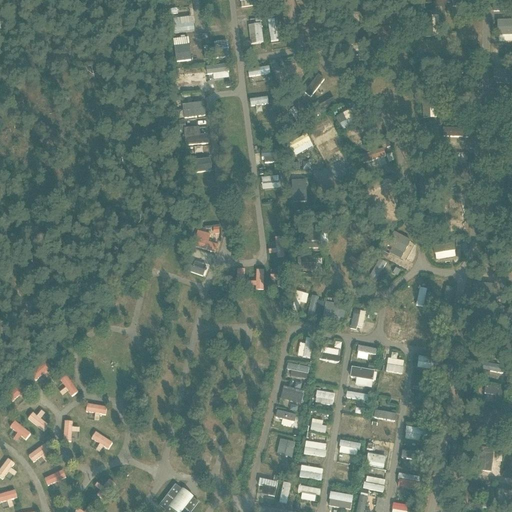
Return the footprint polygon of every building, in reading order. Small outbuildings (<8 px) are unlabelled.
[(462,3),(468,3),(468,0),(444,0),(445,12),(462,12),(462,3)] [(171,18),(172,33),(193,32),(192,17),(171,18)] [(511,18),(497,20),(498,36),(511,34),(511,18)] [(248,24),(249,44),(262,44),(262,24),(248,24)] [(188,38),(173,39),(174,62),(190,61),(188,38)] [(511,43),(497,44),(497,63),(511,62),(511,43)] [(205,66),(205,74),(213,74),(213,79),(228,79),(228,65),(205,66)] [(309,99),(324,80),(314,72),(299,91),(309,99)] [(199,81),(177,85),(178,93),(201,89),(199,81)] [(249,106),(267,105),(267,98),(249,99),(249,106)] [(320,114),(337,106),(333,98),(316,107),(320,114)] [(181,104),(182,118),(204,117),(204,102),(181,104)] [(422,105),(423,118),(433,118),(433,104),(422,105)] [(288,111),(295,119),(302,114),(296,105),(288,111)] [(335,117),(342,131),(357,123),(350,109),(335,117)] [(199,127),(183,128),(184,145),(207,144),(207,134),(199,135),(199,127)] [(462,138),(462,128),(442,128),(442,137),(462,138)] [(352,135),(357,150),(368,146),(362,131),(352,135)] [(262,164),(273,164),(272,154),(262,154),(262,164)] [(210,159),(194,159),(195,172),(211,171),(210,159)] [(261,177),(262,189),(279,188),(278,177),(261,177)] [(307,202),(306,180),(291,181),(292,203),(307,202)] [(197,181),(198,199),(208,198),(207,181),(197,181)] [(462,220),(463,199),(447,198),(446,220),(462,220)] [(200,226),(216,224),(215,211),(199,213),(200,226)] [(209,242),(210,233),(197,231),(193,248),(216,252),(217,244),(209,242)] [(326,249),(326,233),(304,234),(304,249),(326,249)] [(385,252),(401,259),(410,240),(394,233),(385,252)] [(275,249),(268,250),(269,255),(285,253),(282,237),(274,238),(275,249)] [(454,244),(433,248),(435,261),(456,257),(454,244)] [(163,266),(174,269),(178,255),(167,252),(163,266)] [(191,273),(203,277),(207,266),(195,261),(191,273)] [(245,286),(244,269),(237,269),(237,286),(245,286)] [(249,282),(249,291),(265,290),(264,270),(255,270),(255,281),(249,282)] [(419,284),(416,305),(424,307),(428,286),(419,284)] [(491,284),(478,284),(477,299),(496,300),(496,289),(491,289),(491,284)] [(452,307),(454,288),(445,288),(443,307),(452,307)] [(300,303),(306,304),(309,294),(296,291),(291,311),(297,313),(300,303)] [(308,316),(320,318),(320,321),(336,323),(337,319),(342,320),(344,311),(336,310),(337,305),(317,301),(318,297),(311,296),(308,316)] [(268,303),(271,313),(280,310),(278,301),(268,303)] [(239,313),(238,303),(229,304),(231,314),(239,313)] [(245,303),(245,315),(255,315),(255,303),(245,303)] [(301,303),(297,313),(303,315),(306,305),(301,303)] [(350,328),(362,330),(365,312),(354,310),(350,328)] [(405,335),(406,313),(390,312),(389,334),(405,335)] [(411,315),(409,328),(423,330),(425,318),(411,315)] [(261,333),(273,335),(275,324),(263,323),(261,333)] [(102,337),(102,348),(124,349),(124,337),(102,337)] [(267,352),(270,342),(260,339),(257,349),(267,352)] [(319,357),(339,362),(340,358),(338,357),(341,343),(334,341),(333,346),(323,343),(319,357)] [(386,371),(402,374),(405,361),(397,359),(398,353),(390,351),(386,371)] [(220,357),(220,366),(232,367),(232,358),(220,357)] [(418,357),(417,368),(433,370),(435,359),(418,357)] [(45,361),(30,375),(36,382),(51,368),(45,361)] [(253,373),(264,374),(265,364),(254,362),(253,373)] [(483,362),(482,370),(500,373),(501,365),(483,362)] [(354,386),(371,389),(374,371),(351,367),(349,378),(355,379),(354,386)] [(67,401),(78,392),(65,375),(59,380),(65,388),(60,392),(67,401)] [(248,385),(260,389),(263,379),(251,375),(248,385)] [(21,398),(29,390),(21,382),(6,396),(12,403),(19,396),(21,398)] [(213,392),(224,394),(226,384),(215,383),(213,392)] [(379,383),(378,395),(400,397),(401,385),(379,383)] [(283,387),(280,399),(301,403),(304,391),(283,387)] [(502,403),(502,388),(484,387),(483,403),(502,403)] [(317,390),(313,402),(332,408),(336,395),(317,390)] [(368,403),(369,396),(346,392),(345,399),(368,403)] [(210,406),(222,407),(223,398),(212,396),(210,406)] [(255,413),(257,402),(245,400),(243,411),(255,413)] [(99,415),(104,416),(106,408),(87,404),(85,412),(95,415),(93,420),(98,421),(99,415)] [(414,418),(426,418),(426,405),(414,405),(414,418)] [(375,410),(373,418),(394,422),(396,415),(375,410)] [(276,411),(275,418),(282,419),(281,426),(292,428),(294,414),(276,411)] [(38,418),(32,413),(27,419),(43,433),(49,426),(39,418),(38,418)] [(239,425),(251,427),(252,417),(241,415),(239,425)] [(342,417),(341,431),(362,434),(364,419),(342,417)] [(216,431),(218,421),(207,419),(205,429),(216,431)] [(311,419),(310,432),(326,434),(327,427),(322,426),(323,420),(311,419)] [(18,436),(25,441),(30,435),(15,421),(9,428),(18,436)] [(63,442),(72,442),(72,433),(79,434),(79,428),(72,428),(73,422),(63,421),(63,442)] [(422,440),(422,428),(405,428),(405,440),(422,440)] [(90,439),(108,451),(112,444),(95,432),(90,439)] [(371,441),(391,446),(393,438),(373,433),(371,441)] [(245,448),(248,438),(237,435),(234,445),(245,448)] [(325,457),(327,444),(305,442),(303,455),(325,457)] [(43,461),(51,454),(43,444),(27,457),(33,464),(41,457),(43,461)] [(491,462),(487,462),(486,447),(477,448),(479,471),(492,471),(491,462)] [(401,460),(420,460),(420,452),(401,451),(401,460)] [(198,462),(207,464),(209,455),(200,453),(198,462)] [(242,465),(244,457),(225,453),(223,461),(242,465)] [(366,467),(385,468),(385,456),(367,455),(366,467)] [(11,469),(14,465),(7,459),(0,467),(0,479),(2,481),(8,474),(12,477),(16,473),(11,469)] [(337,463),(335,470),(352,474),(354,467),(337,463)] [(299,478),(321,482),(323,469),(301,465),(299,478)] [(64,483),(61,473),(43,478),(46,488),(64,483)] [(416,490),(417,477),(398,475),(397,488),(416,490)] [(365,477),(363,489),(383,493),(385,480),(365,477)] [(100,489),(96,496),(103,501),(114,483),(107,479),(101,490),(100,489)] [(274,498),(278,483),(260,479),(256,494),(274,498)] [(174,484),(158,506),(165,511),(191,511),(199,502),(174,484)] [(298,493),(301,493),(300,501),(315,502),(315,496),(320,496),(321,489),(298,487),(298,493)] [(461,487),(459,506),(466,506),(468,488),(461,487)] [(15,492),(0,493),(0,503),(17,501),(15,492)] [(331,492),(328,505),(350,510),(353,497),(331,492)] [(364,511),(366,498),(358,497),(355,511),(364,511)] [(391,511),(409,511),(410,507),(393,503),(391,511)]
